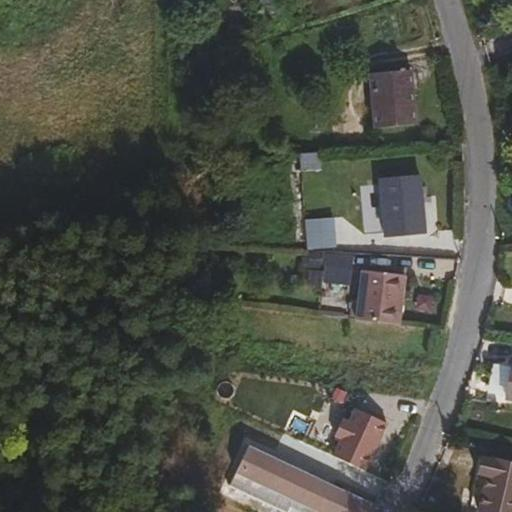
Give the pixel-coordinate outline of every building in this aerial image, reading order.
[(410,122),(407,68),(368,71),(371,124),(410,122)] [(317,164),(316,148),(297,149),(297,166),(317,164)] [(417,229),(415,174),(373,174),(376,231),(417,229)] [(396,319),(402,270),(358,265),(352,314),(396,319)] [(511,463),(494,460),(481,511),(508,511),(511,500),(511,463)]
